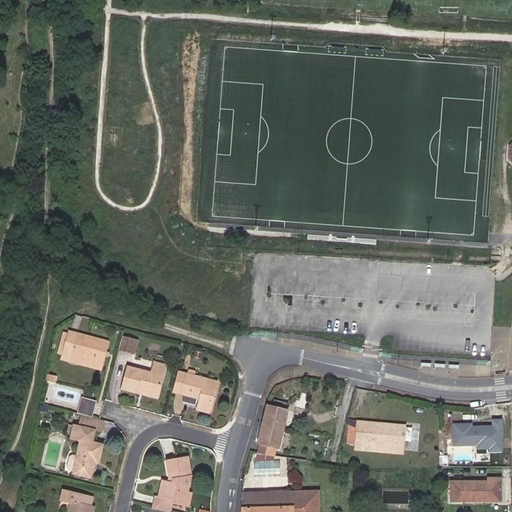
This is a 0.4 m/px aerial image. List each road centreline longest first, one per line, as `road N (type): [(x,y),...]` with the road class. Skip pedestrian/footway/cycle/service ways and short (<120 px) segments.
road 1 (residential): [(299,355),(411,389),(511,391)]
road 2 (residential): [(511,378),(450,381),(299,355)]
road 3 (residential): [(233,447),(176,429),(141,438),(119,511)]
